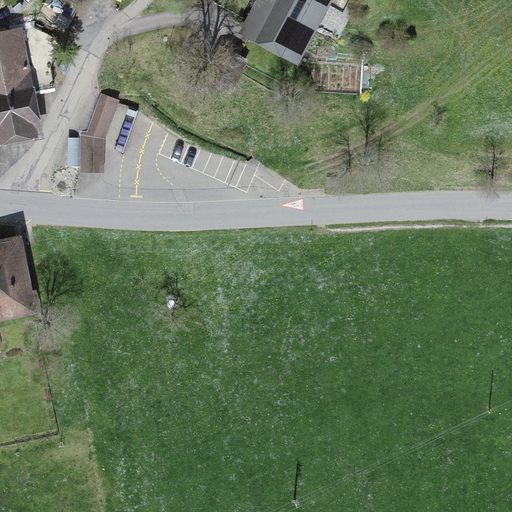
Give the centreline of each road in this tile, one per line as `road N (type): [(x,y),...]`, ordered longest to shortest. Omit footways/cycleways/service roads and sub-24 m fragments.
road 1 (tertiary): [(0,206),(511,202)]
road 2 (track): [(25,208),(98,47),(138,0)]
